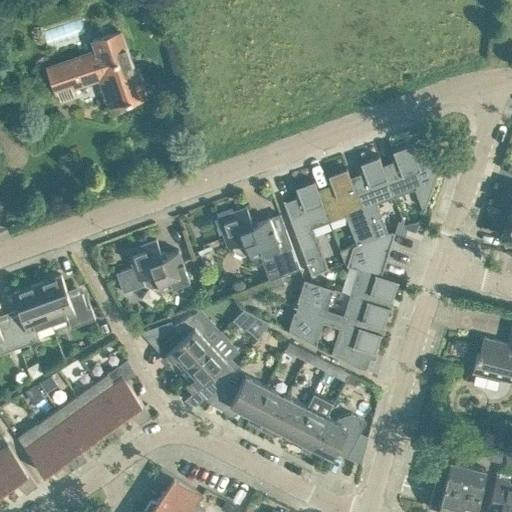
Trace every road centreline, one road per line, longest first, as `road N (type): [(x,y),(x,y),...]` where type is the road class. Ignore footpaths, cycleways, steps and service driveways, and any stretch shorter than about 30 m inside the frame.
road 1 (unclassified): [(76,231),(501,89)]
road 2 (unclassified): [(371,511),(501,89)]
road 3 (unclassified): [(182,427),(76,231)]
road 4 (unclassified): [(182,427),(358,511)]
